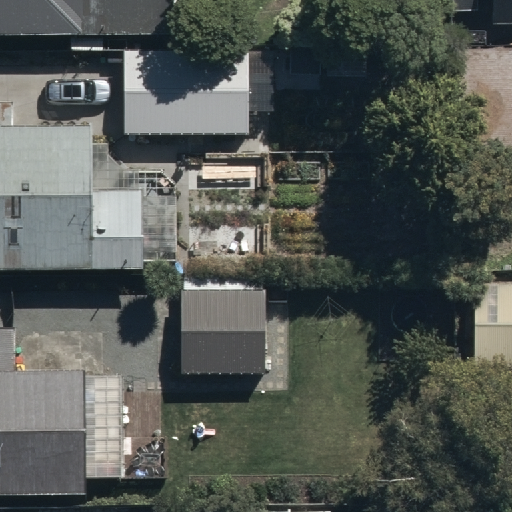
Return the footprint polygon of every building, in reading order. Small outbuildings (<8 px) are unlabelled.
[(0,0),(0,33),(178,32),(177,0),(0,0)] [(511,0),(493,0),(494,15),(511,15),(511,0)] [(511,41),(462,41),(462,155),(511,154),(511,41)] [(249,45),(123,46),(124,130),(249,130),(249,45)] [(0,263),(142,261),(141,184),(92,184),(91,117),(65,118),(65,98),(23,98),(23,120),(14,120),(13,97),(0,97),(0,263)] [(264,270),(183,270),(183,367),(264,367),(264,270)] [(511,275),(475,276),(475,361),(511,361),(511,275)] [(0,485),(87,486),(87,473),(121,474),(122,370),(88,370),(88,364),(14,363),(14,324),(0,323),(0,485)]
